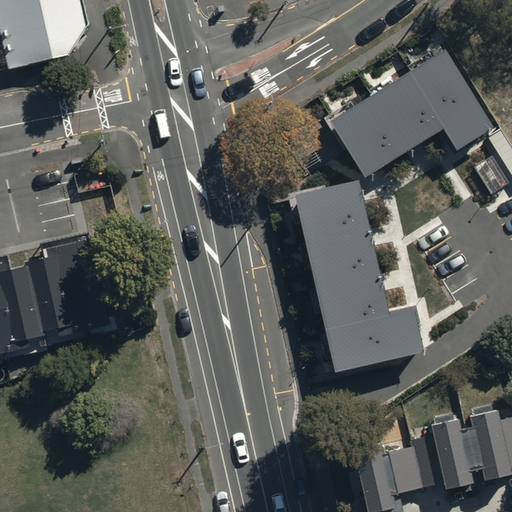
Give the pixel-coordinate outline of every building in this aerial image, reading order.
[(81,0),(0,0),(0,32),(8,70),(67,58),(87,27),(81,0)] [(493,132),(445,55),(331,125),(367,183),(445,135),(457,154),(493,132)] [(370,238),(358,184),(295,198),(335,378),(427,358),(417,311),(388,318),(387,314),(380,282),(370,238)] [(133,318),(115,243),(90,249),(87,236),(43,247),(46,261),(10,269),(8,259),(0,260),(0,360),(123,331),(120,321),(133,318)] [(511,467),(511,419),(500,423),(498,414),(472,419),(474,430),(463,433),(460,418),(428,425),(430,435),(409,440),(412,451),(384,456),(382,446),(355,452),(367,511),(402,511),(399,497),(444,487),(446,494),(466,489),(467,492),(476,491),(473,475),(483,473),(485,484),(511,478),(509,469),(511,467)]
